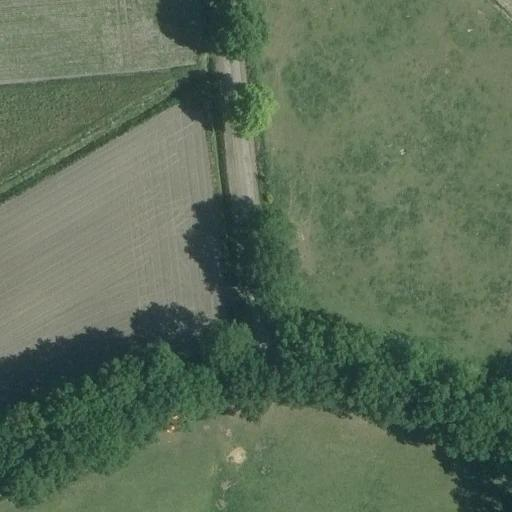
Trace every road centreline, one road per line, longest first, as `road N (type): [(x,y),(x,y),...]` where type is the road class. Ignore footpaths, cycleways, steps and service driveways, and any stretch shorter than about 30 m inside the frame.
road 1 (unclassified): [(265,366),(224,0)]
road 2 (unclassified): [(265,366),(186,382),(79,428),(0,474)]
road 3 (unclassified): [(511,430),(421,387),(265,366)]
